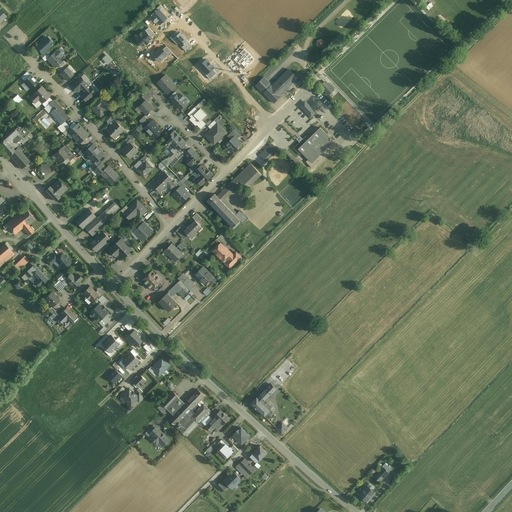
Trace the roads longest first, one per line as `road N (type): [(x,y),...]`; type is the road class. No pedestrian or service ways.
road 1 (track): [(511,4),(166,341)]
road 2 (residential): [(17,36),(170,225)]
road 3 (secondary): [(113,285),(261,429)]
road 4 (residential): [(267,127),(184,23),(143,54)]
road 5 (secondary): [(0,157),(113,285)]
road 6 (secondary): [(261,429),(357,511)]
